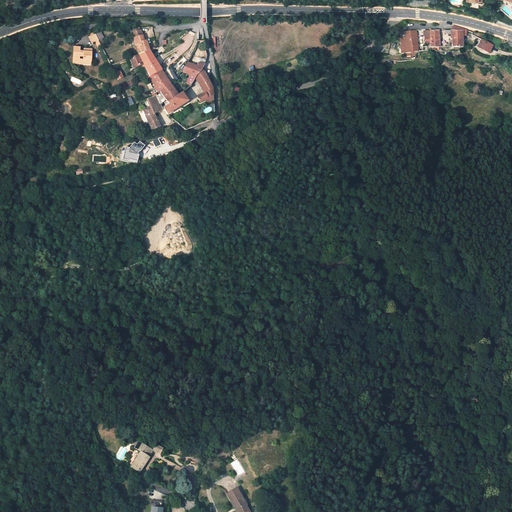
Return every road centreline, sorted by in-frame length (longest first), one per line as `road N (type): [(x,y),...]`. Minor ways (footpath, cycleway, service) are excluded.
road 1 (unclassified): [(215,132),(260,97),(332,74),(397,12)]
road 2 (track): [(85,384),(96,448),(153,485)]
road 3 (residential): [(203,0),(215,132)]
